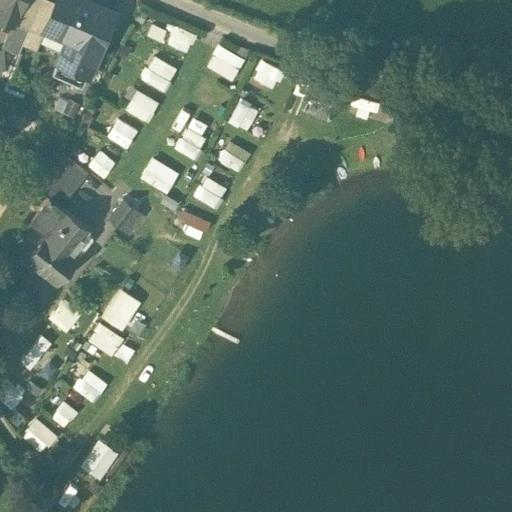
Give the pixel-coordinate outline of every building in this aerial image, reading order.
[(0,0),(0,16),(13,22),(22,0),(0,0)] [(40,0),(22,0),(13,22),(28,28),(40,0)] [(53,0),(40,0),(28,28),(43,34),(45,27),(44,27),(55,0),(53,0)] [(93,2),(87,0),(55,0),(44,27),(45,27),(68,37),(70,32),(76,34),(68,53),(72,54),(72,55),(93,63),(115,12),(113,11),(112,13),(92,5),(93,2)] [(200,29),(177,18),(169,36),(191,47),(200,29)] [(248,52),(222,39),(212,59),(237,73),(248,52)] [(178,68),(155,56),(146,73),(169,85),(178,68)] [(282,73),(261,62),(253,75),(276,87),(282,73)] [(341,77),(305,65),(297,87),(336,102),(341,77)] [(227,84),(204,72),(194,90),(217,102),(227,84)] [(162,98),(139,85),(129,101),(154,115),(162,98)] [(380,92),(359,86),(357,97),(379,104),(380,92)] [(268,109),(244,95),(232,114),(257,129),(268,109)] [(143,128),(119,109),(111,120),(117,124),(111,132),(132,146),(143,128)] [(201,132),(176,118),(172,129),(195,141),(201,132)] [(239,169),(251,150),(230,137),(218,156),(239,169)] [(305,149),(297,140),(278,157),(288,167),(305,149)] [(127,159),(104,142),(90,160),(115,177),(127,159)] [(88,170),(62,149),(40,190),(49,196),(50,195),(62,203),(88,170)] [(183,166),(157,151),(144,172),(178,191),(187,178),(180,173),(183,166)] [(237,181),(206,162),(199,175),(205,178),(199,187),(225,204),(237,181)] [(62,203),(50,195),(49,196),(31,217),(46,229),(25,255),(57,281),(80,253),(69,244),(86,223),(62,203)] [(144,213),(124,197),(109,215),(129,232),(144,213)] [(214,216),(185,204),(176,222),(204,237),(214,216)] [(140,245),(121,230),(100,259),(121,272),(140,245)] [(142,296),(122,282),(105,309),(127,323),(142,296)] [(84,303),(67,289),(53,309),(70,322),(84,303)] [(125,334),(103,318),(90,333),(114,350),(125,334)] [(53,347),(40,335),(26,352),(39,365),(53,347)] [(112,377),(89,364),(78,383),(99,397),(112,377)] [(32,382),(16,368),(0,385),(0,389),(17,403),(32,382)] [(75,414),(64,403),(55,411),(67,421),(75,414)] [(56,434),(42,423),(31,437),(46,450),(56,434)] [(115,453),(98,442),(88,455),(107,467),(115,453)] [(74,471),(62,489),(72,495),(83,476),(74,471)]
